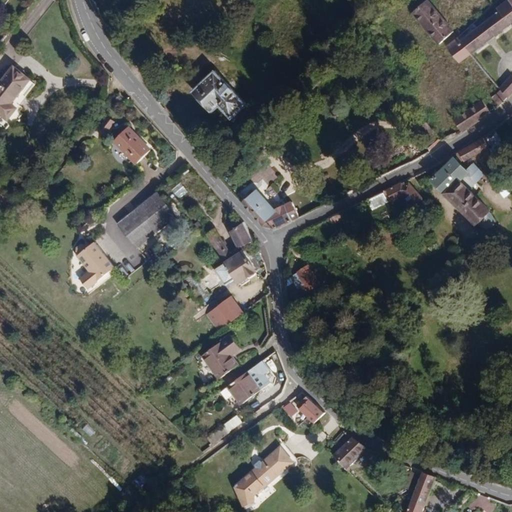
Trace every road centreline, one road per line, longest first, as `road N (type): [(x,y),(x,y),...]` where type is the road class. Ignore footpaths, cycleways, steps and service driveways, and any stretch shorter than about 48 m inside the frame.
road 1 (unclassified): [(264,244),(292,369),(341,421),(396,458),(511,495)]
road 2 (unclassified): [(83,0),(116,63),(264,244)]
road 3 (unclassified): [(511,100),(417,166),(264,244)]
road 4 (track): [(303,381),(137,511)]
road 5 (unknown): [(188,149),(114,204),(125,253)]
